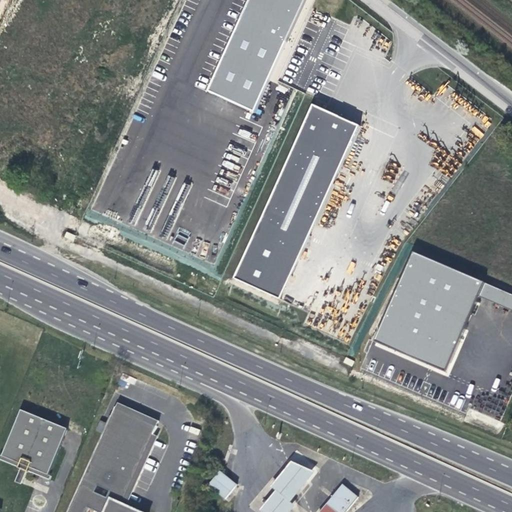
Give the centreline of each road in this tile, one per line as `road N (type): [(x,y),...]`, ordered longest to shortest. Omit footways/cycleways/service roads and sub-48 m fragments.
road 1 (primary): [(0,278),(511,506)]
road 2 (primary): [(511,478),(0,251)]
road 3 (unknown): [(391,74),(393,102),(417,131),(413,161),(370,243)]
road 4 (tertiary): [(371,0),(511,106)]
